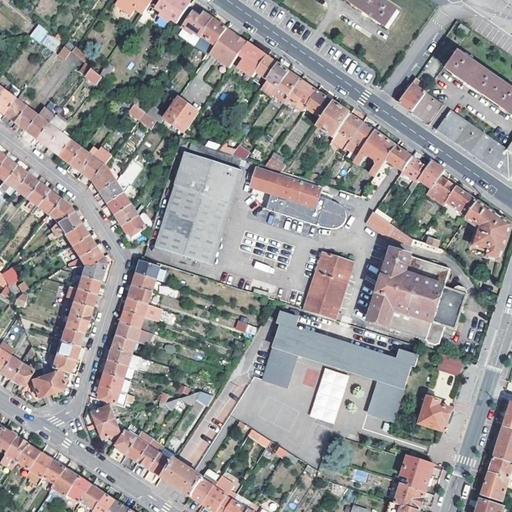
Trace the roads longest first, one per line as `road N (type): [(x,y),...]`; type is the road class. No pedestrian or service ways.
road 1 (residential): [(0,132),(81,195),(123,260),(77,405),(43,426)]
road 2 (tertiary): [(511,199),(227,0)]
road 3 (tertiary): [(447,511),(511,311)]
road 4 (residential): [(174,511),(43,426)]
road 5 (unknown): [(361,224),(328,247),(242,246)]
